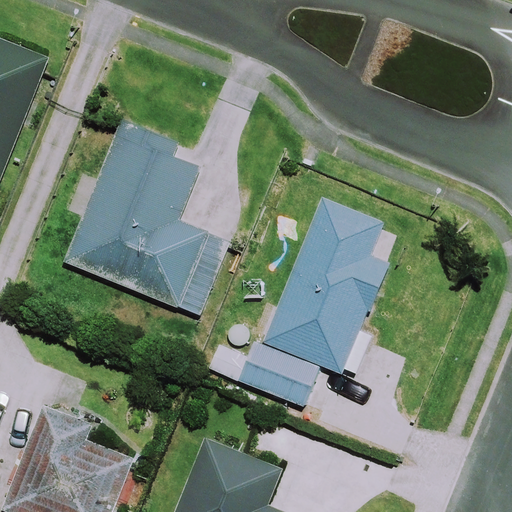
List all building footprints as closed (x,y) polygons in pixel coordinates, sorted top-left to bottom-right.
[(0,176),(48,53),(0,34),(0,176)] [(202,234),(176,223),(203,160),(125,128),(68,265),(124,288),(118,303),(157,320),(164,305),(199,319),(229,246),(202,234)] [(326,203),(264,345),(255,342),(238,381),(247,384),(303,409),(322,365),(355,380),(372,341),(358,335),(401,236),(326,203)] [(94,428),(47,409),(5,511),(114,511),(135,462),(89,443),(94,428)] [(343,511),(350,497),(207,442),(179,511),(343,511)]
